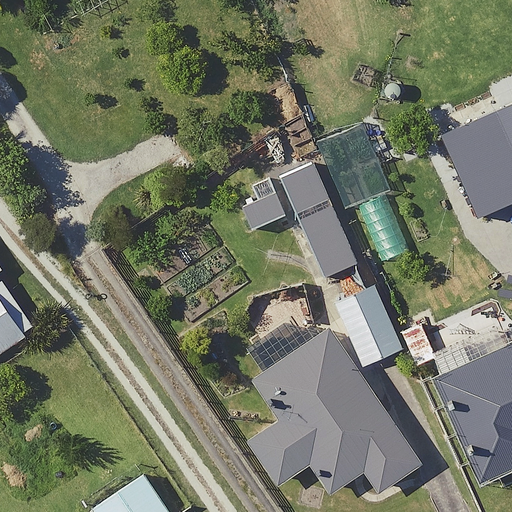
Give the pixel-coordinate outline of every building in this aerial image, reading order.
[(300,225),(322,272),(361,254),(318,163),(242,199),(262,242),(300,225)] [(0,365),(43,336),(0,271),(0,365)] [(393,342),(358,274),(318,294),(331,318),(244,362),(269,413),(240,428),(265,478),(305,458),(319,485),(357,466),(368,486),(413,464),(360,359),(393,342)] [(408,359),(427,351),(478,474),(511,459),(511,330),(496,337),(488,317),(432,340),(418,307),(392,318),(408,359)] [(167,511),(146,477),(97,507),(100,511),(167,511)]
